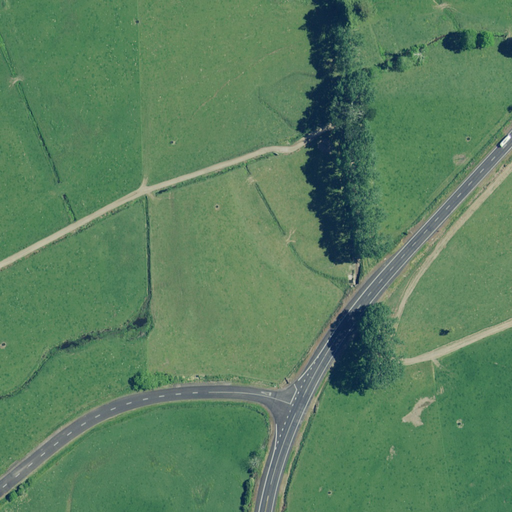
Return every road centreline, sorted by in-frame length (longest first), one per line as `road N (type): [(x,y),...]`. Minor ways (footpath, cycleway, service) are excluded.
road 1 (primary): [(511,138),(354,312),(297,405)]
road 2 (unclassified): [(297,405),(209,391),(127,403),(80,424),(0,488)]
